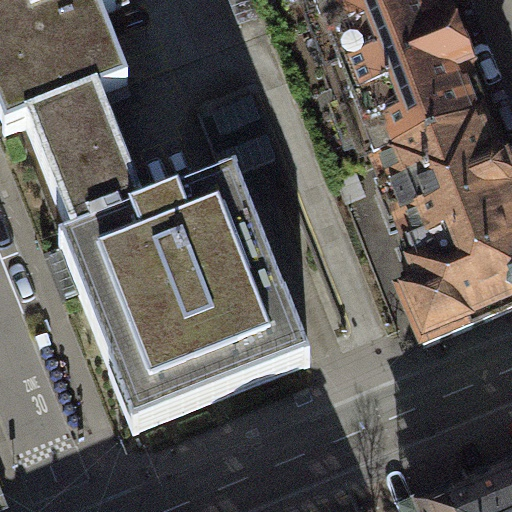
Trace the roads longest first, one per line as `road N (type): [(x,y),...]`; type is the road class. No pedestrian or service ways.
road 1 (secondary): [(511,369),(166,511)]
road 2 (residential): [(0,340),(66,511)]
